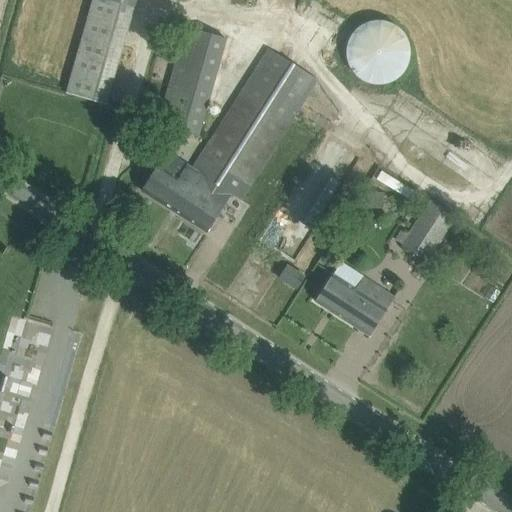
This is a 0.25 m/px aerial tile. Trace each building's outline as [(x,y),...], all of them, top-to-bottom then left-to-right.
[(92,0),(66,92),(106,104),(134,9),(136,0),(92,0)] [(404,80),(403,23),(347,24),(349,81),(404,80)] [(158,124),(198,135),(217,72),(227,38),(186,25),(158,124)] [(197,172),(173,211),(206,232),(230,194),(240,201),(282,134),(289,138),(294,129),(288,125),(317,79),(269,49),(193,170),(197,172)] [(142,191),(173,211),(197,172),(193,170),(187,166),(178,179),(158,166),(142,191)] [(401,246),(426,262),(455,217),(430,201),(401,246)] [(279,278),(296,289),(304,277),(287,265),(279,278)] [(315,301),(370,336),(381,320),(394,298),(363,278),(356,290),(332,274),(326,284),(315,301)]
